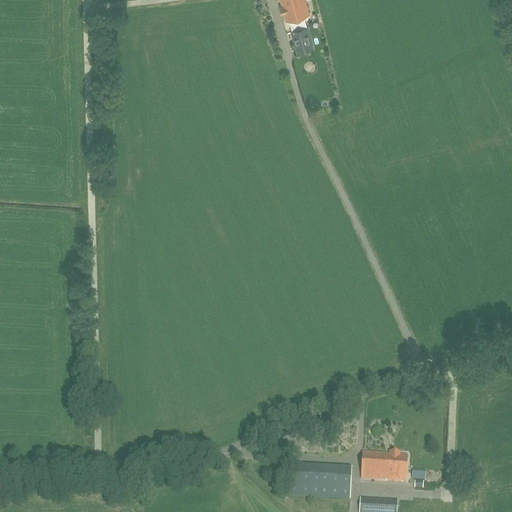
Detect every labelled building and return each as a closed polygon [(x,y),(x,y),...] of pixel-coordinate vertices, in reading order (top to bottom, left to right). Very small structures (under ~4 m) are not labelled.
[(293,20),(300,19),(310,16),(306,0),(280,0),(282,6),(280,7),(282,15),(284,14),(286,22),(293,20)] [(300,19),(293,20),(296,31),(292,32),(297,53),(313,49),(307,28),(302,29),(300,19)] [(361,478),(386,480),(388,455),(363,453),(361,478)] [(388,455),(386,480),(405,482),(407,456),(399,456),(400,454),(390,453),(389,455),(388,455)] [(352,468),(291,465),(289,495),(350,499),(352,468)] [(423,489),(424,482),(415,481),(414,488),(423,489)] [(389,500),(387,511),(396,511),(398,501),(398,500),(389,500)]
